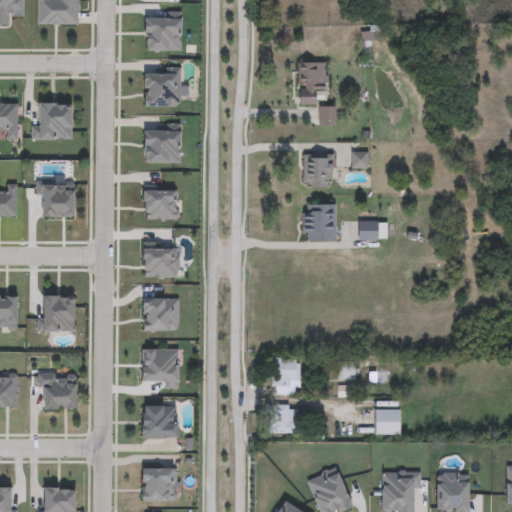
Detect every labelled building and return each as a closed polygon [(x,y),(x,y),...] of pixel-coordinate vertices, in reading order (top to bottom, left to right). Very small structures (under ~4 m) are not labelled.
[(0,0),(24,0),(24,16),(9,16),(10,26),(0,26),(0,0)] [(315,106),(298,107),(298,65),(318,64),(318,92),(315,92),(315,106)] [(147,107),(147,70),(180,70),(180,107),(147,107)] [(73,104),(73,140),(40,140),(40,104),(73,104)] [(18,140),(0,140),(0,105),(18,105),(18,140)] [(181,164),(147,164),(147,131),(181,131),(181,164)] [(331,155),(331,188),(303,188),(303,155),(331,155)] [(37,196),(37,183),(76,182),(77,219),(45,220),(44,196),(37,196)] [(18,218),(0,218),(0,186),(18,186),(18,218)] [(334,242),(302,242),(302,206),(334,206),(334,242)] [(375,241),(358,241),(358,226),(375,226),(375,241)] [(0,298),(18,298),(18,332),(0,331),(0,298)] [(45,298),(76,298),(76,333),(45,333),(45,298)] [(298,360),(298,397),(270,397),(270,360),(298,360)] [(46,389),(38,389),(38,374),(77,374),(77,409),(46,409),(46,389)] [(0,375),(17,375),(17,408),(0,408),(0,375)] [(180,437),(144,437),(144,405),(180,405),(180,437)] [(296,406),(296,424),(287,424),(287,435),(265,435),(265,406),(296,406)] [(372,437),(372,411),(397,411),(397,437),(372,437)] [(175,469),(175,501),(144,500),(144,468),(175,469)]
